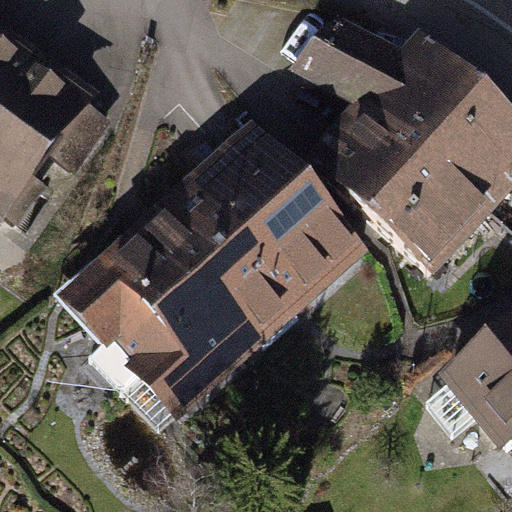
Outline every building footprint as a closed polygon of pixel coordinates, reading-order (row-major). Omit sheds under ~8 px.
[(374,118),(487,216),(511,189),(511,132),(431,58),(409,79),(338,37),(304,74),(376,115),(374,118)] [(0,64),(0,233),(34,257),(113,141),(0,64)] [(429,279),(487,216),(374,118),(319,176),(429,279)] [(297,311),(360,256),(257,141),(155,232),(101,280),(92,269),(56,301),(101,353),(90,362),(156,436),(297,311)] [(511,317),(430,387),(497,467),(511,454),(511,317)]
